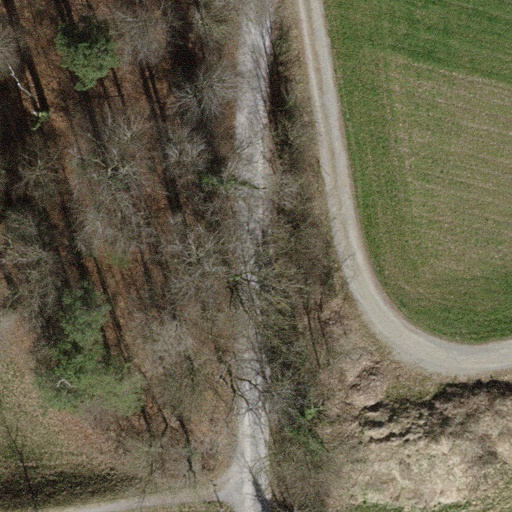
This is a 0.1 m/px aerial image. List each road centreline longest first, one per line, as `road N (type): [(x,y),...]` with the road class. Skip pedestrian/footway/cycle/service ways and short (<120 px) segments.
road 1 (track): [(266,0),(253,481)]
road 2 (track): [(308,0),(345,246),(366,298),(397,337),(432,355),(470,362),(511,351)]
